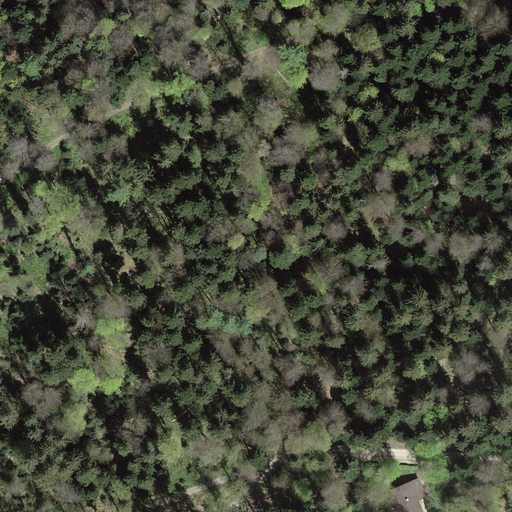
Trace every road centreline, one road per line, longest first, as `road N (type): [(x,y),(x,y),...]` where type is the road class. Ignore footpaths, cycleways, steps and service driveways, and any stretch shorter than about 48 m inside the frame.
road 1 (track): [(488,0),(441,16),(316,32),(192,80),(139,90),(0,192)]
road 2 (track): [(267,457),(318,447),(511,456)]
road 3 (track): [(267,457),(128,511)]
